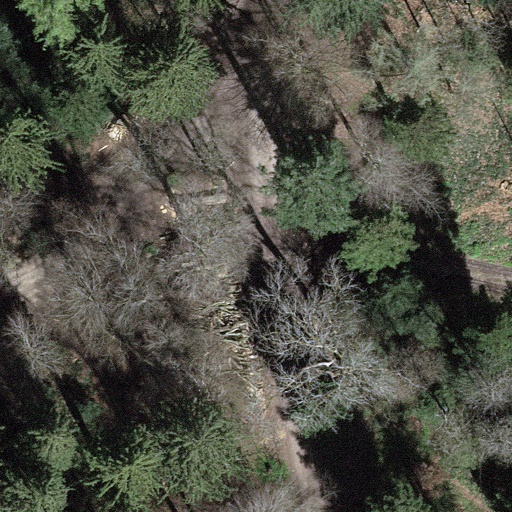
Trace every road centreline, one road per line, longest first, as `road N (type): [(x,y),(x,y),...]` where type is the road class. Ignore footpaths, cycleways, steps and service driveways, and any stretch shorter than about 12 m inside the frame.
road 1 (track): [(0,287),(83,248),(276,12)]
road 2 (track): [(0,298),(59,317),(131,363),(197,411),(304,511)]
road 3 (track): [(305,511),(281,395),(270,248)]
road 4 (track): [(270,248),(268,82),(280,0)]
road 5 (track): [(270,248),(511,280)]
road 6 (track): [(83,248),(270,248)]
